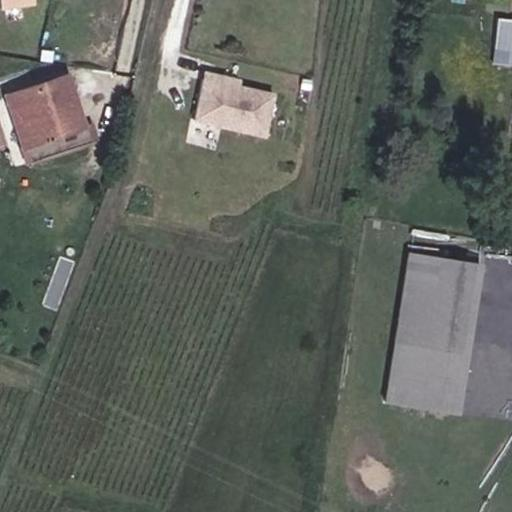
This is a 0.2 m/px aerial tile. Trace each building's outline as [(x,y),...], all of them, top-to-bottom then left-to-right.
[(511,20),(495,19),(491,48),(511,50),(511,20)] [(511,50),(491,48),(490,62),(511,64),(511,50)] [(200,69),(198,75),(233,83),(235,77),(200,69)] [(198,75),(189,115),(260,132),(269,91),(233,83),(198,75)] [(60,80),(55,82),(72,131),(77,130),(60,80)] [(46,81),(16,91),(38,158),(82,143),(78,129),(77,130),(72,131),(55,82),(47,85),(46,81)] [(38,158),(16,91),(11,92),(34,160),(38,158)] [(82,128),(78,129),(82,143),(86,142),(82,128)] [(407,254),(385,400),(455,412),(478,264),(407,254)]
